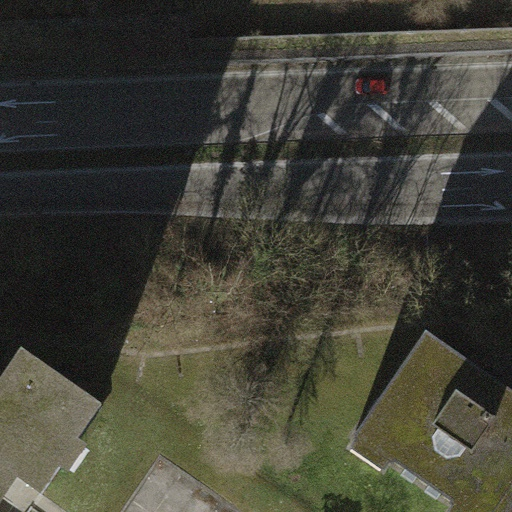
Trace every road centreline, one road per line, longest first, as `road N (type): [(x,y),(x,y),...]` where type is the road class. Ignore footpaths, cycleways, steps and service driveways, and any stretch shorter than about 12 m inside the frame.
road 1 (primary): [(511,98),(0,119)]
road 2 (primary): [(0,198),(511,180)]
